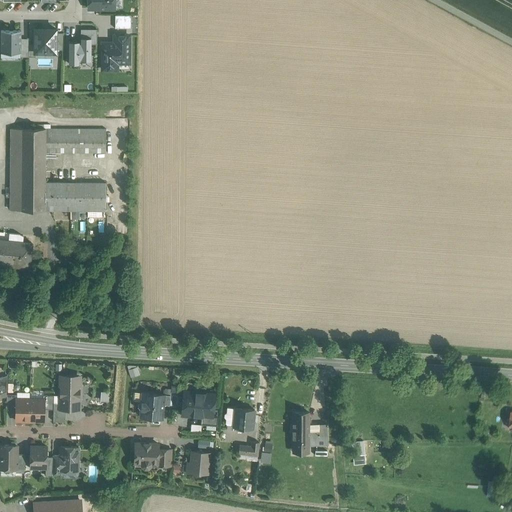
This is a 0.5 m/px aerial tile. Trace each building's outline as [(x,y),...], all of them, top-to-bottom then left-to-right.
[(88,0),(88,8),(114,8),(114,0),(88,0)] [(115,15),(115,28),(131,28),(131,15),(115,15)] [(35,43),(35,51),(56,51),(56,49),(56,32),(56,29),(35,29),(35,43)] [(80,29),(80,37),(91,37),(91,44),(97,44),(97,29),(80,29)] [(21,30),(1,30),(1,52),(21,52),(21,38),(21,30)] [(129,62),(129,35),(115,35),(115,43),(115,62),(117,62),(129,62)] [(91,44),(91,37),(80,37),(80,43),(79,43),(79,41),(69,41),(69,63),(79,63),(79,60),(91,60),(91,44)] [(115,62),(115,43),(103,43),(103,69),(117,69),(117,62),(115,62)] [(21,128),(11,128),(11,137),(21,137),(21,128)] [(37,128),(21,128),(21,161),(21,210),(45,210),(45,182),(45,152),(45,129),(45,128),(37,128)] [(50,129),(45,129),(45,152),(106,153),(106,129),(50,129)] [(21,137),(11,137),(11,161),(21,161),(21,137)] [(21,161),(11,161),(11,210),(21,210),(21,161)] [(106,183),(45,182),(45,210),(106,211),(106,183)] [(32,243),(0,240),(0,264),(3,265),(3,262),(20,264),(20,262),(30,263),(32,243)] [(137,368),(129,370),(131,376),(139,373),(137,368)] [(78,376),(60,376),(60,404),(59,409),(65,409),(77,409),(80,407),(80,379),(78,376)] [(111,400),(111,391),(103,391),(102,400),(111,400)] [(214,394),(185,391),(182,414),(184,414),(186,416),(189,416),(191,415),(201,416),(212,417),(212,416),(214,394)] [(164,395),(143,393),(142,402),(140,402),(138,404),(138,407),(140,409),(141,409),(140,417),(162,419),(163,405),(164,395)] [(17,395),(7,395),(6,409),(16,409),(16,399),(17,399),(17,395)] [(53,396),(44,395),(44,399),(44,409),(53,410),(53,396)] [(17,399),(16,399),(16,409),(16,421),(30,421),(30,399),(17,399)] [(44,399),(30,399),(30,421),(44,421),(44,409),(44,399)] [(60,404),(54,404),(53,410),(53,422),(65,422),(65,409),(59,409),(60,404)] [(235,408),(227,408),(227,412),(225,414),(224,417),(226,419),(226,423),(227,425),(234,425),(235,408)] [(254,409),(235,408),(234,425),(234,427),(252,428),(254,409)] [(309,413),(293,413),(293,429),(294,429),(294,436),(293,436),(293,453),(309,453),(309,445),(309,435),(309,429),(309,413)] [(212,417),(201,416),(201,424),(217,425),(218,417),(212,416),(212,417)] [(327,424),(319,424),(319,429),(319,435),(327,435),(327,424)] [(254,430),(253,439),(260,440),(261,431),(254,430)] [(319,435),(309,435),(309,445),(320,445),(328,445),(327,435),(319,435)] [(263,461),(271,462),(274,441),(265,440),(263,461)] [(259,442),(252,441),(251,446),(251,447),(250,454),(257,455),(259,442)] [(144,443),(135,443),(135,463),(142,463),(141,464),(144,467),(148,467),(151,465),(151,463),(157,464),(158,449),(158,444),(150,443),(149,443),(144,443)] [(251,447),(240,445),(239,453),(250,454),(251,447)] [(17,446),(0,446),(0,456),(0,468),(16,469),(17,455),(17,446)] [(47,446),(31,446),(30,468),(46,469),(46,457),(47,446)] [(79,447),(61,447),(60,456),(60,471),(61,471),(78,471),(79,447)] [(170,449),(158,449),(157,464),(157,465),(170,466),(170,449)] [(209,452),(193,451),(191,472),(207,473),(209,452)] [(24,455),(17,455),(16,469),(16,473),(24,473),(24,455)] [(60,456),(52,456),(52,458),(52,474),(61,474),(61,471),(60,471),(60,456)] [(488,496),(498,497),(500,481),(491,480),(488,496)] [(80,511),(79,500),(34,503),(34,511),(80,511)]
